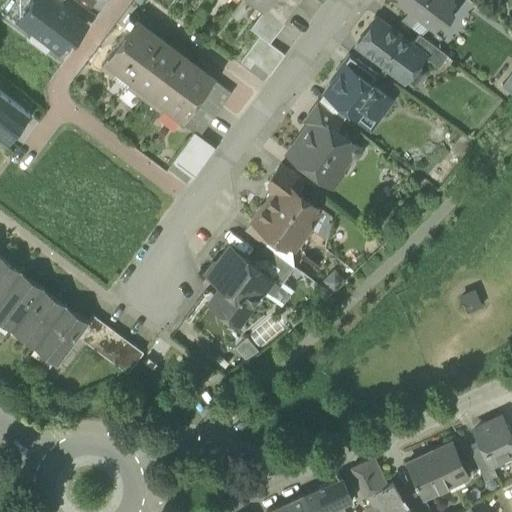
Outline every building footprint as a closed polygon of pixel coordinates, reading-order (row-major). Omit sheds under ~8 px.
[(32,0),(19,18),(34,29),(53,43),(58,47),(69,32),(74,35),(84,22),(59,3),(54,0),(32,0)] [(261,0),(264,3),(261,8),(263,9),(264,6),(269,0),(261,0)] [(276,0),(269,0),(264,6),(283,20),(290,11),(276,0)] [(296,0),(276,0),(290,11),(298,1),(296,0)] [(406,0),(407,0),(404,5),(408,9),(416,15),(428,23),(433,28),(439,21),(443,24),(452,11),(448,8),(454,1),(452,0),(406,0)] [(263,9),(257,16),(276,31),(283,20),(264,6),(263,9)] [(401,18),(409,24),(416,15),(408,9),(401,18)] [(421,33),(428,23),(416,15),(409,24),(418,31),(421,33)] [(127,16),(124,20),(130,25),(133,20),(127,16)] [(250,26),(259,33),(269,40),(276,31),(257,16),(250,26)] [(356,41),(400,74),(409,61),(413,64),(415,63),(422,53),(423,51),(410,42),(375,16),(356,41)] [(117,41),(130,25),(124,20),(120,17),(108,34),(117,41)] [(117,67),(131,78),(161,39),(165,33),(157,27),(152,33),(134,19),(133,20),(130,25),(117,41),(111,50),(123,59),(117,67)] [(34,29),(26,39),(45,53),(53,43),(34,29)] [(422,53),(438,65),(447,53),(421,33),(418,31),(410,42),(423,51),(422,53)] [(268,41),(269,40),(259,33),(240,59),(249,66),(253,60),(270,72),(284,53),(268,41)] [(131,78),(148,90),(182,46),(172,38),(168,44),(161,39),(131,78)] [(148,90),(165,103),(194,64),(187,59),(191,53),(182,46),(148,90)] [(112,74),(117,67),(123,59),(111,50),(100,64),(112,74)] [(349,66),(370,82),(377,72),(357,57),(349,66)] [(198,58),(194,64),(165,103),(182,115),(181,116),(181,117),(187,109),(194,100),(201,90),(212,77),(204,71),(208,65),(198,58)] [(409,61),(400,74),(404,77),(413,64),(409,61)] [(423,69),(415,63),(413,64),(404,77),(413,84),(423,69)] [(325,90),(341,102),(349,108),(348,110),(353,114),(359,113),(364,106),(377,115),(391,97),(370,82),(349,66),(347,65),(337,79),(335,77),(325,90)] [(212,77),(201,90),(221,104),(231,91),(212,77)] [(0,137),(7,142),(29,112),(0,90),(0,137)] [(201,90),(194,100),(213,114),(221,104),(201,90)] [(194,100),(187,109),(206,124),(213,114),(194,100)] [(311,126),(322,134),(330,124),(335,128),(342,118),(334,112),(318,100),(303,119),(308,123),(311,126)] [(342,118),(348,110),(349,108),(341,102),(334,112),(342,118)] [(179,119),(194,129),(199,133),(206,124),(187,109),(181,117),(181,116),(179,119)] [(308,123),(300,134),(303,136),(311,126),(308,123)] [(287,151),(321,177),(331,164),(337,169),(349,153),(351,154),(356,153),(360,149),(359,143),(355,140),(352,140),(335,128),(330,124),(322,134),(311,126),(303,136),(300,134),(287,151)] [(199,134),(199,133),(194,129),(172,159),(193,174),(214,145),(199,134)] [(89,200),(93,195),(110,172),(96,161),(101,154),(89,145),(86,149),(67,135),(56,150),(53,148),(34,174),(56,190),(63,181),(89,200)] [(290,244),(291,245),(319,208),(295,189),(303,178),(281,161),(268,178),(269,187),(273,189),(264,201),(260,202),(256,208),(256,212),(253,216),(274,232),(274,238),(284,245),(290,244)] [(328,181),(337,169),(331,164),(321,177),(328,181)] [(130,186),(110,172),(93,195),(112,210),(116,205),(123,195),(130,186)] [(123,195),(116,205),(145,227),(152,217),(123,195)] [(138,236),(145,227),(116,205),(112,210),(109,214),(118,221),(137,235),(138,236)] [(244,228),(264,243),(265,244),(274,232),(253,216),(244,228)] [(130,245),(137,235),(118,221),(111,231),(130,245)] [(123,255),(130,245),(111,231),(103,240),(123,255)] [(116,264),(123,255),(103,240),(96,250),(116,264)] [(293,265),(265,244),(264,243),(251,260),(272,276),(271,277),(279,283),(293,265)] [(212,299),(240,319),(251,304),(257,303),(262,296),(261,290),(271,277),(272,276),(251,260),(229,244),(207,272),(223,284),(212,299)] [(108,274),(116,264),(96,250),(89,260),(108,274)] [(66,303),(64,302),(62,301),(60,304),(50,296),(52,293),(42,285),(30,277),(28,280),(19,273),(21,270),(19,269),(18,267),(15,271),(5,263),(8,260),(0,254),(0,311),(12,321),(9,325),(11,327),(13,328),(16,324),(35,338),(32,342),(33,343),(35,345),(38,341),(58,356),(55,359),(57,361),(77,334),(88,320),(86,319),(75,311),(73,313),(64,306),(66,303)] [(15,271),(18,267),(8,260),(5,263),(15,271)] [(101,284),(108,274),(89,260),(82,269),(101,284)] [(28,280),(30,277),(21,270),(19,273),(28,280)] [(459,293),(463,307),(478,303),(474,288),(459,293)] [(60,304),(62,301),(52,293),(50,296),(60,304)] [(73,313),(75,311),(66,303),(64,306),(73,313)] [(0,311),(0,318),(9,325),(12,321),(0,311)] [(77,334),(87,342),(102,322),(91,313),(86,319),(88,320),(77,334)] [(0,329),(5,334),(11,327),(9,325),(0,318),(0,329)] [(111,329),(102,322),(87,342),(96,349),(111,329)] [(16,324),(13,328),(32,342),(35,338),(16,324)] [(121,336),(111,329),(96,349),(106,356),(121,336)] [(131,343),(121,336),(106,356),(116,363),(131,343)] [(38,341),(35,345),(55,359),(58,356),(38,341)] [(141,351),(131,343),(116,363),(126,371),(141,351)] [(51,364),(55,359),(35,345),(31,349),(51,364)] [(481,446),(490,466),(491,465),(511,455),(511,441),(501,418),(474,431),(481,446)] [(419,490),(423,499),(424,498),(469,477),(468,475),(463,478),(448,446),(453,444),(452,442),(406,463),(419,490)] [(463,478),(468,475),(453,444),(448,446),(463,478)] [(470,451),(484,482),(496,476),(491,465),(490,466),(481,446),(470,451)] [(401,511),(407,508),(401,499),(392,485),(387,487),(375,463),(375,462),(374,459),(350,469),(364,499),(367,498),(369,502),(370,502),(374,511),(401,511)] [(341,477),(310,492),(318,511),(327,511),(341,506),(351,501),(341,477)] [(407,508),(410,511),(430,511),(424,498),(423,499),(419,490),(401,499),(407,508)] [(310,511),(318,511),(310,492),(303,495),(310,511)] [(266,511),(310,511),(303,495),(267,511),(266,511)] [(351,501),(341,506),(327,511),(347,511),(355,509),(351,501)]
